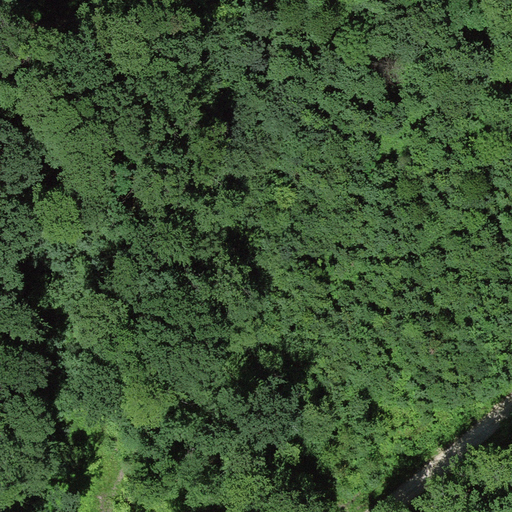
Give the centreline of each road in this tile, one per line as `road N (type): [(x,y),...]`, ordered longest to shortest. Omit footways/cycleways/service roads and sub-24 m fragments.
road 1 (track): [(511,401),(378,511)]
road 2 (track): [(129,0),(0,37)]
